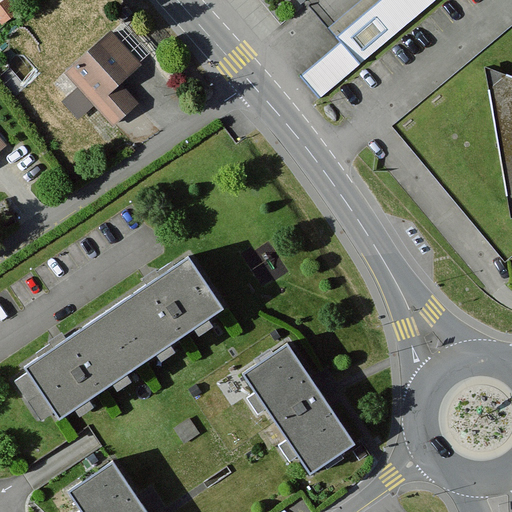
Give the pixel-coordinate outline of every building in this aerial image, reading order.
[(433,0),(354,0),(328,22),(361,61),(433,0)] [(113,32),(68,72),(111,122),(136,101),(118,82),(140,63),(113,32)] [(511,78),(487,68),(509,219),(511,216),(511,78)] [(61,341),(21,369),(57,421),(225,307),(188,255),(154,278),(61,341)] [(288,345),(244,374),(311,473),(355,444),(288,345)] [(148,511),(113,460),(65,491),(79,511),(148,511)]
